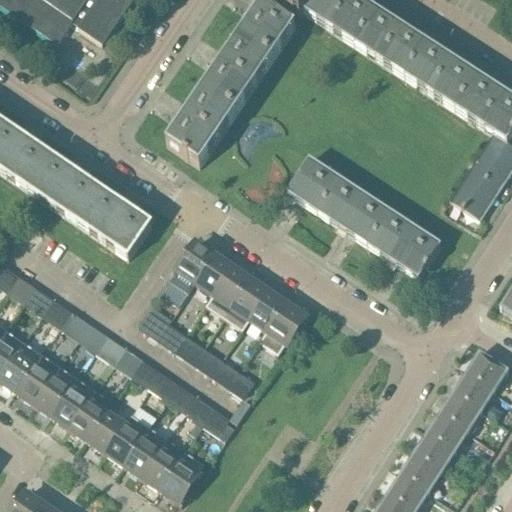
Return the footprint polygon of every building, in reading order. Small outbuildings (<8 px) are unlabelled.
[(0,0),(0,11),(57,50),(71,29),(102,50),(136,0),(0,0)] [(256,0),(265,6),(264,6),(274,12),(277,8),(281,11),(280,11),(294,20),(294,19),(298,22),(299,23),(303,18),(314,0),(256,0)] [(350,0),(314,0),(303,18),(322,31),(353,51),(376,17),(350,0)] [(242,37),(276,61),(295,32),(261,9),(242,37)] [(427,50),(391,26),(376,17),(353,51),(404,84),(427,50)] [(204,93),(238,117),(276,61),(242,37),(204,93)] [(478,83),(442,59),(427,50),(404,84),(455,117),(478,83)] [(511,142),(511,104),(492,92),(478,83),(455,117),(492,141),(493,140),(507,149),(511,142)] [(238,117),(204,93),(178,132),(166,149),(200,172),(238,117)] [(52,163),(16,139),(2,129),(0,131),(0,177),(29,197),(52,163)] [(493,140),(492,141),(471,174),(502,193),(511,177),(511,152),(507,149),(493,140)] [(101,197),(65,172),(52,163),(29,197),(78,231),(101,197)] [(287,199),(305,211),(313,217),(336,182),(309,165),(287,199)] [(480,227),(501,194),(502,193),(471,174),(449,207),(480,227)] [(313,217),(355,244),(366,251),(388,217),(336,182),(313,217)] [(151,231),(115,206),(101,197),(78,231),(128,265),(151,231)] [(366,251),(405,277),(418,285),(441,251),(388,217),(366,251)] [(188,300),(195,291),(215,261),(196,249),(176,278),(174,282),(170,288),(188,300)] [(215,261),(195,291),(212,302),(213,303),(233,274),(215,261)] [(224,325),(226,321),(251,286),(233,274),(213,303),(212,302),(205,312),(224,325)] [(9,295),(17,283),(10,278),(2,290),(9,295)] [(17,283),(9,295),(17,299),(24,288),(17,283)] [(251,286),(226,321),(224,325),(242,337),(249,327),(248,327),(268,298),(251,286)] [(511,319),(511,296),(500,314),(502,315),(502,314),(511,319)] [(279,321),(286,310),(268,298),(248,327),(249,327),(266,339),(279,321)] [(45,319),(53,307),(46,303),(38,314),(45,319)] [(53,307),(45,319),(53,324),(60,312),(53,307)] [(286,310),(279,321),(266,339),(259,349),(278,362),(285,352),(295,338),(298,340),(308,325),(286,310)] [(140,333),(147,339),(155,327),(148,322),(140,333)] [(81,343),(89,332),(82,327),(74,338),(81,343)] [(89,332),(81,343),(88,348),(96,337),(89,332)] [(0,385),(25,349),(7,336),(0,345),(0,346),(0,385)] [(175,357),(183,346),(176,341),(169,353),(175,357)] [(183,346),(175,357),(183,363),(191,351),(183,346)] [(25,349),(0,385),(0,388),(16,400),(36,371),(37,371),(43,361),(25,349)] [(117,367),(124,356),(117,351),(110,363),(117,367)] [(124,356),(117,367),(124,372),(132,361),(124,356)] [(466,380),(493,398),(506,378),(507,379),(508,378),(479,359),(478,360),(479,361),(466,380)] [(34,412),(54,383),(53,383),(60,373),(43,361),(37,371),(36,371),(16,400),(34,412)] [(211,382),(219,371),(212,366),(204,377),(211,382)] [(219,371),(211,382),(219,387),(226,376),(219,371)] [(52,424),(79,385),(60,373),(53,383),(54,383),(34,412),(52,424)] [(152,392),(160,380),(153,375),(145,387),(152,392)] [(160,380),(152,392),(160,397),(167,385),(160,380)] [(493,398),(466,380),(453,401),(480,418),(493,398)] [(79,385),(52,424),(70,436),(90,407),(97,398),(79,385)] [(188,416),(196,405),(189,400),(181,411),(188,416)] [(480,418),(453,401),(440,421),(467,438),(480,418)] [(196,405),(188,416),(196,421),(203,410),(196,405)] [(250,411),(243,406),(236,416),(244,420),(250,411)] [(88,448),(108,419),(90,407),(70,436),(88,448)] [(244,420),(236,416),(230,426),(237,430),(244,420)] [(108,419),(88,448),(106,461),(125,431),(108,419)] [(123,473),(150,434),(132,421),(125,431),(106,461),(123,473)] [(467,438),(440,421),(427,441),(454,458),(467,438)] [(196,443),(203,433),(196,428),(190,438),(196,443)] [(218,443),(225,448),(234,435),(227,430),(218,443)] [(150,434),(123,473),(141,485),(161,456),(162,456),(168,446),(150,434)] [(454,458),(427,441),(414,461),(441,478),(454,458)] [(179,468),(162,456),(161,456),(141,485),(159,497),(179,468)] [(179,468),(159,497),(181,511),(192,497),(188,495),(198,481),(197,480),(204,470),(185,458),(179,468)] [(479,459),(472,469),(481,475),(488,465),(479,459)] [(441,478),(414,461),(401,481),(428,498),(441,478)] [(419,511),(428,498),(401,481),(388,501),(404,511),(419,511)] [(44,511),(45,511),(26,499),(17,511),(44,511)] [(404,511),(388,501),(380,511),(404,511)] [(449,502),(444,509),(448,511),(456,511),(459,509),(449,502)]
